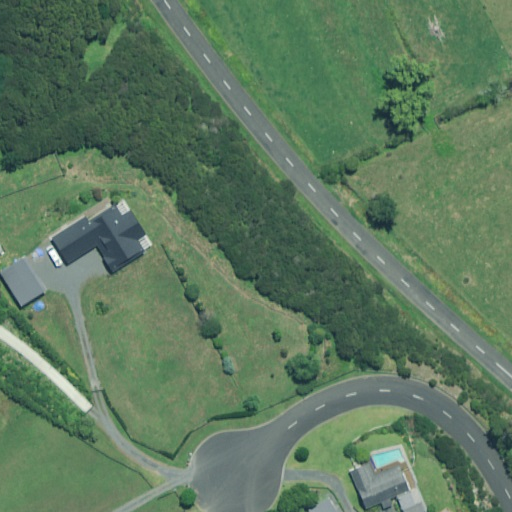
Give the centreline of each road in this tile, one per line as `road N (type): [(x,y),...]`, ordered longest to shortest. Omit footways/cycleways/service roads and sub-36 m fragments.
road 1 (unclassified): [(163,0),(358,237),(511,377)]
road 2 (residential): [(511,501),(451,418),(421,398),(384,391),(320,406),(229,475)]
